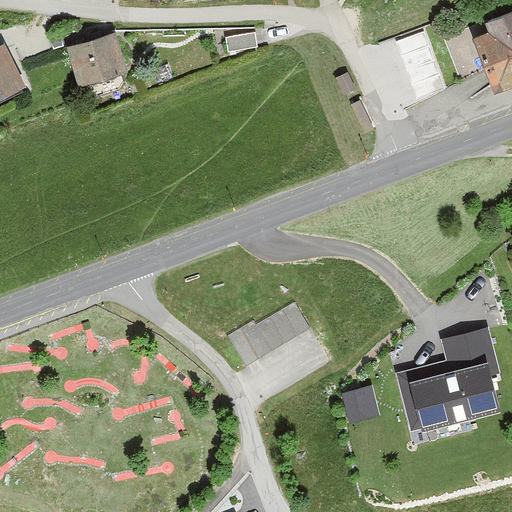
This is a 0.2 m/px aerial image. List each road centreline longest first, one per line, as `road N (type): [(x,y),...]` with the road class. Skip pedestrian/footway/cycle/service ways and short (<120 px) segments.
road 1 (tertiary): [(121,271),(511,123)]
road 2 (residential): [(121,271),(145,307),(195,343),(228,382),(275,511)]
road 3 (tertiary): [(0,315),(121,271)]
